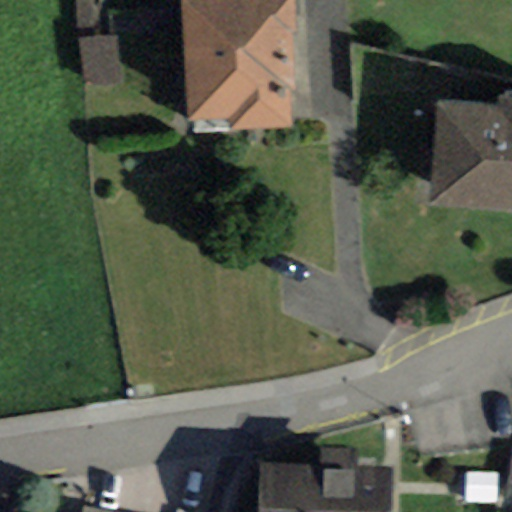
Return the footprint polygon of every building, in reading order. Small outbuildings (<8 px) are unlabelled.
[(94,0),(76,0),(80,39),(106,38),(105,7),(95,7),(94,0)] [(179,0),(187,121),(230,118),(231,132),(291,128),(290,114),(288,91),(298,90),(291,0),(179,0)] [(118,83),(117,37),(106,38),(80,39),(82,85),(118,83)] [(429,208),(511,213),(511,100),(498,99),(497,107),(437,103),(429,208)] [(318,466),(349,467),(350,450),(319,449),(318,466)] [(318,466),(259,465),(257,511),(390,511),(391,468),(349,467),(318,466)]
